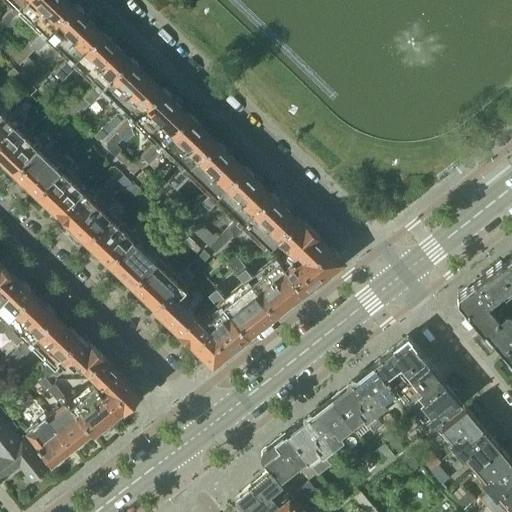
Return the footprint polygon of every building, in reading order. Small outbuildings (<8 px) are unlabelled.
[(4,18),(22,0),(15,0),(16,1),(1,15),(4,18)] [(32,43),(72,3),(68,0),(22,0),(4,18),(8,22),(22,7),(43,26),(29,40),(32,43)] [(58,72),(100,30),(84,14),(84,10),(78,5),(74,5),(72,3),(32,43),(35,46),(49,32),(71,53),(56,69),(58,72)] [(98,86),(127,56),(111,40),(111,36),(105,31),(101,31),(100,30),(58,72),(63,76),(75,63),(95,83),(98,86)] [(0,37),(0,44),(5,49),(11,43),(2,35),(0,37)] [(35,47),(28,41),(19,51),(11,43),(5,49),(19,63),(35,47)] [(130,116),(159,87),(138,66),(138,62),(132,57),(128,57),(127,56),(98,86),(95,83),(84,94),(86,95),(75,106),(80,110),(81,111),(102,90),(122,109),(120,112),(117,112),(108,120),(115,127),(128,114),(130,116)] [(30,58),(22,66),(27,71),(35,63),(30,58)] [(0,87),(17,70),(14,67),(0,81),(0,87)] [(17,70),(0,87),(0,133),(41,92),(37,88),(19,107),(17,105),(7,116),(0,108),(0,94),(21,73),(17,70)] [(62,76),(56,70),(43,84),(49,90),(62,76)] [(145,155),(187,113),(170,97),(170,93),(165,88),(161,88),(159,87),(130,116),(118,129),(123,134),(131,126),(130,122),(136,116),(157,136),(142,152),(145,155)] [(41,92),(0,133),(0,151),(14,165),(63,114),(60,111),(32,140),(17,125),(45,96),(41,92)] [(74,105),(77,101),(70,94),(61,103),(69,110),(74,105)] [(69,110),(68,111),(74,116),(80,110),(75,106),(74,105),(69,110)] [(173,181),(213,138),(198,123),(198,119),(192,114),(188,114),(187,113),(145,155),(148,159),(164,142),(185,162),(170,178),(173,181)] [(63,114),(14,165),(37,188),(87,136),(84,133),(55,162),(40,147),(59,128),(56,126),(65,116),(63,114)] [(106,138),(115,129),(107,122),(95,134),(99,138),(106,138)] [(107,142),(107,148),(110,151),(123,137),(116,132),(107,142)] [(87,136),(37,188),(59,209),(81,186),(62,168),(90,139),(87,136)] [(205,201),(240,164),(225,150),(225,146),(219,140),(215,140),(213,138),(173,181),(176,184),(191,168),(211,187),(201,197),(205,201)] [(120,151),(115,156),(121,161),(126,157),(120,151)] [(132,162),(127,167),(134,174),(148,159),(141,153),(132,162)] [(121,161),(127,167),(132,162),(126,157),(121,161)] [(232,228),(268,191),(252,176),(252,172),(246,166),(242,166),(240,164),(205,201),(209,205),(218,194),(240,215),(229,225),(232,228)] [(138,176),(142,180),(149,174),(144,169),(138,176)] [(142,180),(147,184),(153,178),(149,174),(142,180)] [(147,184),(151,189),(157,182),(153,178),(147,184)] [(162,186),(156,193),(162,199),(175,185),(169,179),(162,186)] [(81,186),(59,209),(87,236),(137,185),(134,182),(127,190),(122,185),(111,196),(116,200),(105,210),(81,186)] [(151,189),(156,193),(162,186),(157,182),(151,189)] [(137,185),(87,236),(109,258),(160,206),(158,205),(139,224),(136,221),(127,231),(113,217),(141,188),(137,185)] [(277,237),(295,217),(279,202),(279,198),(273,192),(270,192),(268,191),(232,228),(237,232),(247,222),(270,244),(277,237)] [(164,201),(183,219),(187,215),(179,208),(181,205),(170,195),(164,201)] [(196,205),(187,215),(183,219),(189,225),(208,205),(198,196),(193,202),(196,205)] [(109,258),(132,280),(155,257),(158,253),(162,257),(169,249),(162,242),(151,253),(136,239),(164,210),(160,206),(109,258)] [(295,217),(277,237),(293,253),(314,231),(297,215),(295,217)] [(194,229),(210,245),(218,238),(201,221),(194,229)] [(229,226),(218,238),(210,245),(217,251),(236,232),(229,226)] [(175,247),(182,239),(188,233),(181,227),(168,241),(175,247)] [(314,231),(293,253),(283,262),(279,258),(277,259),(300,289),(304,286),(307,287),(308,286),(338,262),(338,255),(314,231)] [(187,244),(193,238),(188,233),(182,239),(187,244)] [(197,253),(202,248),(193,238),(187,244),(197,253)] [(221,263),(233,250),(228,246),(216,259),(221,263)] [(155,257),(132,280),(155,303),(206,251),(205,250),(187,269),(186,267),(176,277),(160,262),(163,258),(162,257),(158,253),(155,257)] [(229,255),(273,310),(300,289),(277,259),(255,277),(234,250),(229,255)] [(206,251),(155,303),(163,310),(161,312),(193,343),(209,327),(203,320),(177,295),(185,286),(182,283),(210,254),(206,251)] [(211,289),(244,332),(273,310),(229,255),(226,258),(246,284),(226,300),(216,286),(211,289)] [(221,263),(216,259),(214,257),(210,262),(216,269),(221,263)] [(485,274),(475,282),(487,296),(490,294),(494,298),(497,296),(511,284),(511,273),(502,261),(500,259),(483,271),(485,274)] [(216,269),(210,262),(205,268),(211,274),(216,269)] [(0,321),(30,290),(7,268),(0,275),(0,306),(1,308),(0,309),(0,321)] [(196,276),(208,291),(215,285),(202,270),(196,276)] [(189,278),(183,283),(190,289),(195,284),(189,278)] [(490,294),(487,296),(475,282),(468,288),(466,285),(456,293),(455,300),(482,332),(499,318),(506,312),(510,312),(511,310),(511,303),(511,304),(510,302),(507,301),(503,304),(497,296),(494,298),(490,294)] [(193,343),(209,359),(218,359),(242,338),(240,335),(244,332),(211,289),(208,292),(220,307),(203,320),(209,327),(193,343)] [(0,321),(0,327),(20,347),(53,312),(30,290),(0,321)] [(44,369),(58,355),(79,333),(73,327),(67,327),(53,312),(20,347),(25,351),(35,341),(47,352),(37,363),(44,369)] [(506,312),(499,318),(482,332),(492,344),(494,342),(500,349),(511,339),(511,314),(510,312),(506,312)] [(79,333),(58,355),(65,361),(72,354),(103,385),(118,370),(79,333)] [(428,360),(413,342),(406,333),(371,362),(371,363),(373,361),(384,375),(384,376),(394,389),(428,360)] [(504,359),(511,367),(511,339),(500,349),(506,357),(504,359)] [(24,352),(19,347),(0,366),(0,373),(2,375),(24,352)] [(419,401),(423,407),(449,385),(428,360),(394,389),(410,409),(419,401)] [(384,376),(384,375),(373,361),(371,363),(352,379),(377,411),(387,403),(383,397),(394,389),(384,376)] [(52,365),(45,371),(49,376),(51,374),(57,375),(60,372),(52,365)] [(103,385),(99,389),(115,411),(122,406),(123,408),(134,396),(132,394),(137,389),(118,370),(103,385)] [(45,390),(52,384),(45,375),(38,380),(45,390)] [(377,411),(352,379),(330,397),(351,423),(359,433),(369,425),(372,428),(383,419),(382,418),(377,411)] [(90,431),(115,411),(99,389),(96,391),(87,380),(69,394),(59,381),(54,384),(90,431)] [(60,401),(45,413),(71,447),(90,431),(54,384),(50,388),(60,401)] [(449,385),(423,407),(427,412),(423,416),(431,426),(461,401),(449,385)] [(330,397),(308,414),(334,446),(345,437),(340,432),(351,423),(330,397)] [(452,451),(483,426),(465,405),(439,426),(449,437),(444,441),(452,451)] [(25,430),(52,463),(71,447),(45,413),(25,430)] [(394,420),(389,413),(382,418),(383,419),(388,425),(394,420)] [(334,446),(308,414),(287,430),(308,457),(308,458),(323,477),(332,470),(317,451),(319,449),(323,454),(334,446)] [(5,420),(0,424),(0,450),(5,447),(18,438),(13,431),(18,427),(12,420),(7,424),(5,420)] [(474,467),(499,445),(483,426),(452,451),(460,460),(464,456),(474,467)] [(262,457),(270,467),(278,478),(306,456),(308,458),(308,457),(287,430),(287,431),(286,430),(274,439),(279,446),(275,449),(275,447),(274,446),(272,445),(271,445),(269,444),(268,444),(266,444),(265,445),(264,446),(263,447),(262,448),(261,449),(261,451),(261,452),(261,454),(261,455),(262,457)] [(5,447),(19,465),(32,481),(49,467),(23,434),(18,438),(5,447)] [(374,451),(383,464),(394,455),(385,443),(374,451)] [(428,445),(418,453),(430,469),(438,463),(440,461),(428,445)] [(485,491),(511,468),(511,460),(499,445),(474,467),(482,477),(478,481),(485,491)] [(0,480),(19,465),(5,447),(0,450),(0,480)] [(418,463),(409,452),(402,458),(411,469),(418,463)] [(438,463),(430,469),(442,483),(449,477),(438,463)] [(281,482),(278,478),(270,467),(240,491),(240,498),(250,510),(251,510),(252,511),(264,511),(279,500),(289,492),(281,482)] [(507,507),(511,502),(511,468),(485,491),(493,500),(498,496),(507,507)] [(343,479),(344,479),(352,489),(361,482),(353,471),(343,479)] [(289,496),(268,511),(309,511),(302,503),(298,507),(292,500),(300,494),(333,497),(334,489),(315,487),(309,480),(299,489),(292,488),(289,496)] [(380,511),(361,488),(353,495),(367,511),(380,511)] [(475,498),(468,490),(456,501),(463,508),(475,498)] [(338,494),(325,505),(330,511),(344,501),(338,494)]
